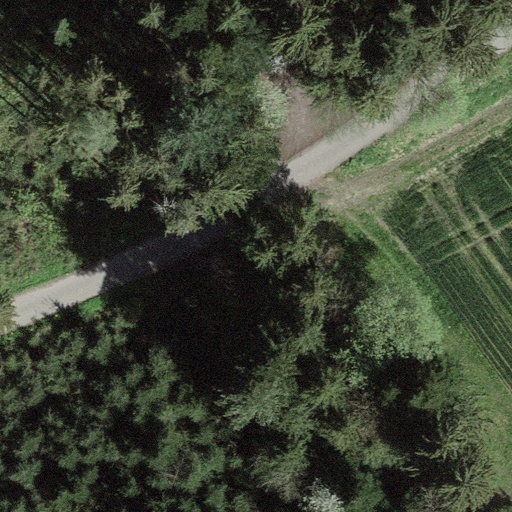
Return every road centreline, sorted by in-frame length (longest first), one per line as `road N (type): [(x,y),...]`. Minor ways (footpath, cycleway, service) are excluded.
road 1 (unclassified): [(511,35),(312,173),(0,311)]
road 2 (track): [(312,173),(243,0)]
